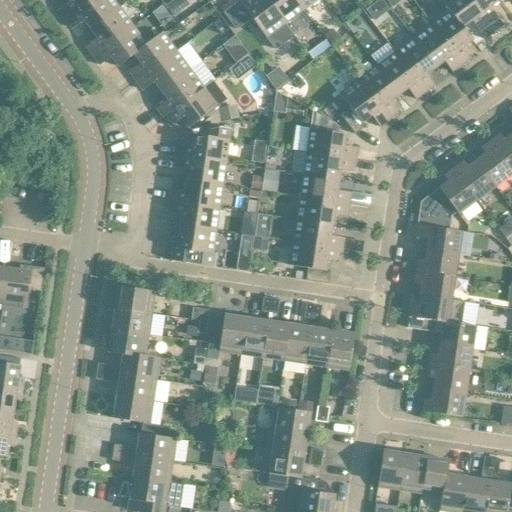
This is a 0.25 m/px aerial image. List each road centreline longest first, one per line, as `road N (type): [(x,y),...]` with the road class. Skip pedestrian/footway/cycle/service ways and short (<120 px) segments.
road 1 (residential): [(511,82),(398,169),(382,299)]
road 2 (tertiary): [(45,511),(85,246)]
road 3 (residential): [(382,299),(146,263),(135,251)]
road 4 (residential): [(135,251),(141,140),(109,90),(77,112)]
road 5 (residential): [(511,444),(365,425)]
road 6 (tertiary): [(85,246),(93,156),(77,112)]
road 7 (tertiary): [(77,112),(0,10)]
road 8 (residential): [(382,299),(365,425)]
